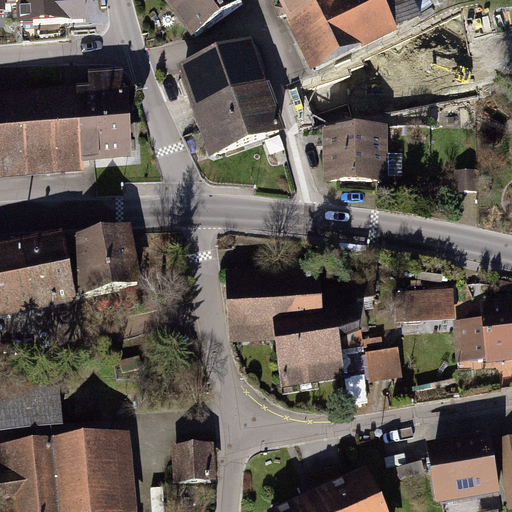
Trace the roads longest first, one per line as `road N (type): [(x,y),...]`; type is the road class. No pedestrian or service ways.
road 1 (tertiary): [(192,212),(316,220),(511,254)]
road 2 (residential): [(241,426),(301,432),(511,398)]
road 3 (residential): [(192,212),(221,369),(241,426)]
road 4 (tertiary): [(0,219),(192,212)]
road 5 (residential): [(132,47),(192,212)]
road 6 (residential): [(0,57),(132,47)]
